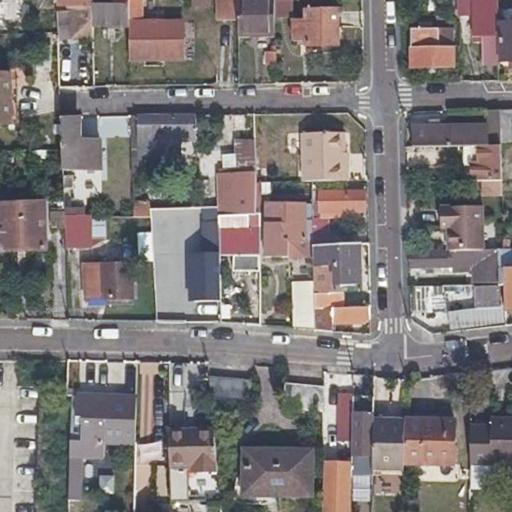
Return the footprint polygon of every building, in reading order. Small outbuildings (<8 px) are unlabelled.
[(92,41),(92,28),(91,6),(91,0),(57,0),(58,4),(66,4),(67,24),(71,24),(72,40),(92,41)] [(92,28),(128,27),(127,0),(112,0),(99,0),(99,5),(91,6),(92,28)] [(127,0),(128,27),(128,62),(183,61),(182,20),(141,21),(140,0),(127,0)] [(213,0),(214,18),(236,18),(235,0),(213,0)] [(276,36),(275,18),(274,0),(235,0),(236,18),(237,29),(237,40),(257,39),(257,37),(276,36)] [(274,0),(275,18),(293,17),(293,0),(274,0)] [(479,42),(479,53),(479,63),(494,63),(494,33),(492,33),(491,0),(455,0),(456,15),(469,15),(470,42),(479,42)] [(305,21),(299,21),(293,22),(293,41),(305,40),(305,45),(337,45),(337,9),(305,9),(305,21)] [(433,28),(433,26),(433,23),(420,23),(421,29),(412,29),(413,68),(456,68),(456,29),(433,28)] [(511,23),(498,23),(498,42),(499,61),(511,60),(511,23)] [(276,50),(270,51),(264,51),(265,65),(277,65),(276,50)] [(79,88),(79,74),(78,61),(71,60),(71,53),(59,52),(61,88),(79,88)] [(0,121),(12,122),(11,72),(0,71),(0,121)] [(511,109),(499,110),(500,141),(511,141),(511,109)] [(500,146),(500,141),(499,110),(488,110),(489,129),(481,129),(481,126),(411,126),(411,147),(471,146),(500,146)] [(140,178),(140,163),(139,149),(174,149),(174,138),(194,137),(194,116),(131,116),(132,179),(140,178)] [(79,143),(79,120),(62,121),(63,174),(102,173),(101,143),(79,143)] [(348,167),(346,167),(344,167),(343,135),(304,135),(304,182),(348,181),(348,167)] [(501,182),(500,146),(471,146),(471,182),(485,182),(500,182),(501,182)] [(241,184),(237,184),(234,184),(234,200),(216,201),(217,213),(238,212),(239,215),(256,215),(254,153),(240,154),(241,184)] [(77,178),(63,179),(64,218),(77,218),(77,178)] [(406,182),(407,192),(407,202),(466,202),(465,182),(406,182)] [(485,193),(501,193),(501,182),(500,182),(485,182),(485,193)] [(319,212),(341,212),(363,212),(363,193),(318,194),(319,212)] [(289,245),(312,242),(311,219),(310,204),(262,203),(263,224),(262,224),(267,260),(291,260),(289,245)] [(0,253),(21,253),(46,252),(45,204),(0,204),(0,253)] [(150,208),(152,239),(194,238),(194,216),(193,207),(150,208)] [(448,229),(448,252),(472,252),(475,252),(483,252),(483,208),(440,208),(441,229),(448,229)] [(194,216),(194,238),(218,237),(217,218),(217,216),(194,216)] [(245,228),(245,223),(244,217),(217,218),(218,237),(218,254),(218,257),(257,257),(256,228),(245,228)] [(89,218),(81,218),(77,218),(64,218),(65,250),(90,250),(89,218)] [(312,242),(312,245),(337,247),(337,232),(327,232),(327,218),(311,219),(312,242)] [(503,286),(504,299),(504,312),(511,311),(511,252),(511,240),(502,241),(503,252),(503,286)] [(337,247),(312,245),(313,265),(332,266),(331,286),(357,287),(358,248),(337,247)] [(497,282),(497,252),(483,252),(475,252),(472,252),(473,282),(497,282)] [(218,257),(218,254),(190,255),(191,304),(219,303),(218,257)] [(409,268),(429,268),(450,268),(450,255),(408,254),(409,268)] [(130,264),(100,266),(101,299),(101,304),(131,304),(130,264)] [(101,299),(100,266),(82,266),(83,300),(101,299)] [(260,327),(271,328),(282,329),(280,286),(258,285),(260,327)] [(429,287),(429,292),(429,298),(441,297),(441,286),(429,287)] [(315,310),(332,309),(339,308),(338,295),(315,295),(315,310)] [(339,308),(332,309),(332,324),(360,327),(369,321),(369,307),(339,308)] [(332,331),(332,324),(332,309),(315,310),(315,330),(332,331)] [(210,404),(228,406),(246,408),(248,381),(208,377),(210,404)] [(324,386),(305,385),(286,383),(284,410),(324,414),(324,386)] [(338,421),(351,421),(351,415),(352,393),(339,393),(338,421)] [(80,442),(103,443),(105,396),(77,396),(76,417),(79,417),(80,442)] [(105,396),(103,443),(133,444),(134,398),(105,396)] [(357,456),(370,456),(371,420),(372,396),(360,396),(359,414),(351,415),(351,421),(349,502),(362,502),(362,482),(357,482),(357,456)] [(469,463),(511,462),(511,418),(490,417),(490,425),(469,425),(469,463)] [(371,420),(370,456),(370,472),(402,472),(403,464),(405,420),(371,420)] [(452,421),(405,420),(403,464),(450,465),(452,421)] [(167,432),(167,449),(168,467),(190,467),(190,476),(217,476),(213,431),(167,432)] [(83,499),(82,487),(82,475),(80,442),(68,441),(66,499),(83,499)] [(242,491),(276,493),(309,496),(312,454),(246,447),(242,491)] [(346,511),(347,465),(332,465),(330,511),(346,511)] [(108,495),(108,477),(94,477),(93,495),(108,495)]
